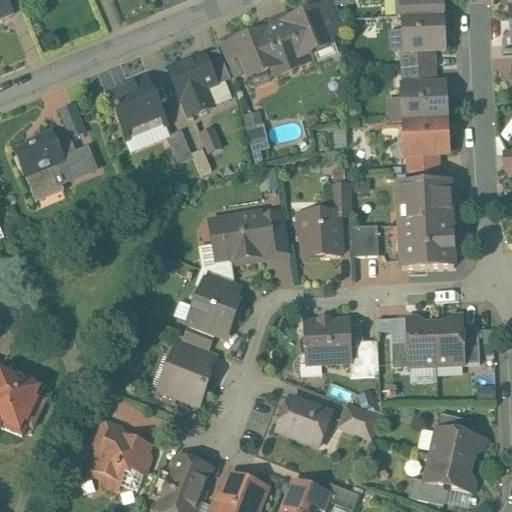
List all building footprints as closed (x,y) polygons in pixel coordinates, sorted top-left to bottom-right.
[(0,0),(0,20),(11,16),(11,17),(12,16),(5,0),(0,0)] [(396,0),(397,19),(402,19),(442,17),(441,0),(396,0)] [(313,7),(303,11),(301,17),(290,21),(284,18),(273,23),(288,59),(299,55),(301,59),(315,54),(314,50),(331,43),(324,26),(325,24),(319,10),(313,7)] [(442,17),(402,19),(403,32),(408,37),(409,52),(409,53),(432,52),(443,52),(442,17)] [(260,34),(249,38),(244,36),(234,40),(232,45),(237,60),(239,61),(246,78),(263,71),(265,74),(279,68),(277,64),(288,59),(273,23),(263,27),(260,34)] [(218,52),(204,58),(216,87),(223,84),(230,81),(218,52)] [(432,52),(409,53),(409,52),(402,52),(403,71),(433,70),(432,52)] [(203,57),(168,72),(180,102),(181,102),(188,120),(213,109),(206,92),(216,88),(216,87),(204,58),(203,57)] [(433,70),(403,71),(404,88),(434,87),(433,70)] [(147,80),(107,97),(126,143),(128,142),(127,141),(164,125),(164,127),(166,126),(147,80)] [(223,84),(216,87),(216,88),(206,92),(213,109),(230,102),(223,84)] [(404,88),(401,89),(402,102),(407,107),(408,123),(442,122),(442,119),(446,114),(445,94),(441,90),(440,87),(434,87),(404,88)] [(84,135),(73,107),(60,113),(71,140),(84,135)] [(408,123),(403,123),(404,136),(409,141),(409,156),(410,158),(438,157),(443,156),(443,153),(448,148),(447,130),(442,125),(442,122),(408,123)] [(253,155),(270,152),(265,124),(248,127),(253,155)] [(213,131),(200,137),(208,156),(209,155),(208,153),(219,148),(220,151),(221,150),(213,131)] [(181,133),(166,140),(178,167),(192,161),(181,133)] [(51,134),(33,142),(34,145),(14,154),(24,179),(63,163),(56,146),(51,134)] [(74,157),(68,142),(56,146),(63,163),(24,179),(35,205),(63,194),(59,187),(91,174),(83,153),(74,157)] [(366,164),(366,147),(351,147),(352,164),(366,164)] [(202,152),(191,156),(200,178),(211,173),(202,152)] [(438,157),(410,158),(409,156),(407,156),(408,175),(438,174),(438,157)] [(264,170),(266,190),(280,189),(277,169),(264,170)] [(449,185),(398,188),(399,228),(451,225),(449,185)] [(349,188),(332,189),(333,215),(338,215),(338,219),(350,219),(349,188)] [(282,214),(259,218),(265,253),(288,249),(282,214)] [(333,215),(305,217),(298,225),(298,233),(302,236),(303,260),(340,258),(338,219),(338,215),(333,215)] [(259,217),(219,224),(221,236),(213,247),(216,264),(230,262),(236,267),(258,263),(265,253),(259,218),(259,217)] [(451,225),(399,228),(401,272),(453,269),(451,225)] [(377,229),(351,230),(353,260),(378,259),(377,229)] [(237,286),(208,274),(203,287),(232,298),(237,286)] [(232,298),(203,287),(188,326),(215,336),(221,339),(226,337),(237,308),(232,298)] [(445,326),(434,326),(436,369),(464,368),(462,329),(462,317),(451,318),(445,324),(445,326)] [(417,319),(406,320),(408,370),(436,369),(434,326),(423,327),(423,325),(417,319)] [(331,322),(318,323),(318,324),(305,324),(306,340),(300,343),(301,356),(307,358),(307,367),(349,365),(350,365),(349,345),(348,322),(331,323),(331,322)] [(215,336),(189,326),(183,344),(208,354),(215,336)] [(477,328),(462,329),(464,367),(479,366),(477,328)] [(183,344),(180,343),(174,358),(202,369),(206,367),(211,355),(208,354),(183,344)] [(377,343),(349,345),(350,365),(349,365),(350,381),(379,379),(377,343)] [(174,358),(173,357),(169,368),(171,373),(163,394),(198,408),(208,382),(201,369),(202,369),(174,358)] [(43,390),(1,371),(0,373),(0,430),(3,432),(3,431),(21,439),(26,429),(32,431),(45,403),(39,400),(43,390)] [(331,417),(289,401),(277,433),(318,449),(331,417)] [(381,420),(347,407),(340,425),(356,431),(354,436),(372,443),(381,420)] [(463,421),(440,416),(436,431),(460,436),(463,421)] [(131,445),(125,442),(121,432),(102,424),(91,450),(102,454),(93,474),(101,477),(106,489),(114,492),(120,489),(137,495),(150,463),(147,457),(150,450),(132,443),(131,445)] [(436,431),(435,430),(429,458),(471,467),(473,456),(475,457),(483,452),(485,442),(460,436),(436,431)] [(471,467),(429,458),(423,484),(423,485),(447,491),(473,496),(475,486),(470,478),(469,478),(471,467)] [(161,503),(159,508),(168,511),(194,511),(198,503),(199,504),(203,502),(206,495),(204,491),(203,490),(210,472),(178,460),(170,479),(161,503)] [(158,474),(149,498),(161,503),(170,479),(158,474)] [(257,511),(265,492),(235,481),(225,507),(222,511),(257,511)] [(447,491),(423,485),(423,484),(413,481),(408,500),(443,508),(447,491)] [(352,511),(358,498),(319,483),(315,495),(326,499),(324,503),(345,511),(352,511)] [(315,495),(294,487),(290,500),(284,502),(286,508),(284,511),(320,511),(324,503),(326,499),(315,495)] [(222,511),(225,507),(212,501),(207,511),(222,511)]
